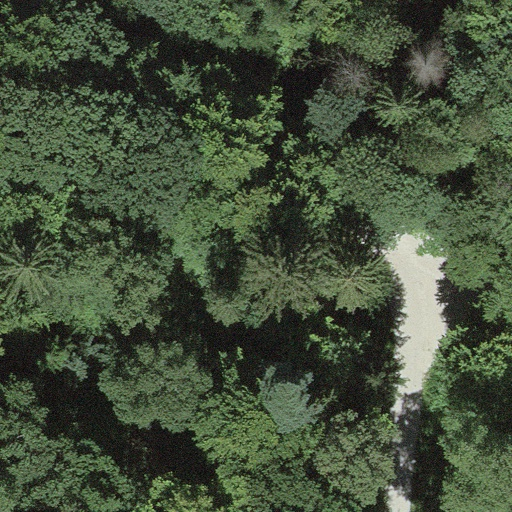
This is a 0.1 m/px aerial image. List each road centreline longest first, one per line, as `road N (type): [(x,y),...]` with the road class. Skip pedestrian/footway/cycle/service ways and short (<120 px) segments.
road 1 (track): [(0,20),(511,312)]
road 2 (track): [(401,511),(425,261)]
